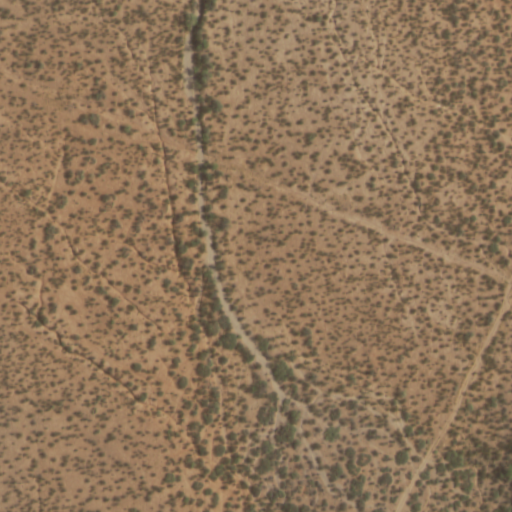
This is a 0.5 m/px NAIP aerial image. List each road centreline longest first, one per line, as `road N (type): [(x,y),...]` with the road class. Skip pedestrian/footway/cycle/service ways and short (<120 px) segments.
road 1 (residential): [(496,298),(0,61)]
road 2 (residential): [(511,267),(385,511)]
